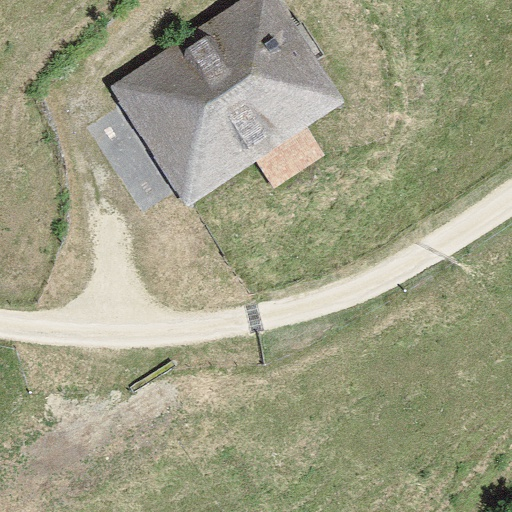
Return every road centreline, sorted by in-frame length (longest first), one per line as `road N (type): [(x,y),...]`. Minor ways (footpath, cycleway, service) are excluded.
road 1 (track): [(0,320),(224,331),(379,283),(511,204)]
road 2 (track): [(0,502),(176,410),(224,331)]
